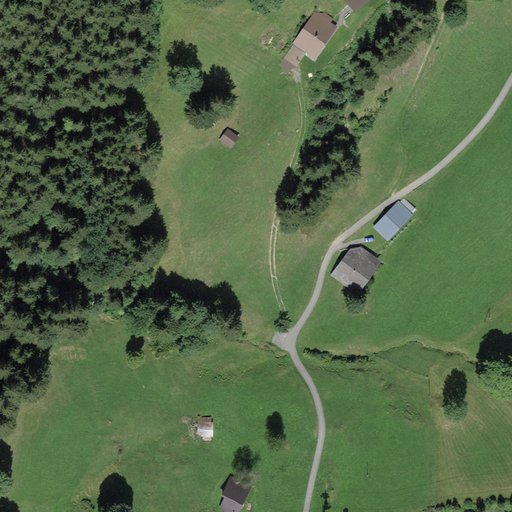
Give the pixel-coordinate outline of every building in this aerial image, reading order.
[(346,0),(355,10),(367,0),(346,0)] [(334,27),(329,23),(332,19),(325,14),(316,14),(294,44),(299,48),(301,45),(314,55),(334,27)] [(228,131),(221,139),(230,146),(237,137),(228,131)] [(403,199),(376,226),(387,236),(413,209),(403,199)] [(358,286),(376,261),(359,249),(350,251),(335,272),(339,275),(338,276),(344,280),(343,281),(358,291),(360,288),(358,286)] [(203,435),(203,440),(210,440),(210,418),(198,418),(199,435),(203,435)] [(227,497),(221,508),(228,511),(235,511),(248,487),(230,478),(222,495),(227,497)]
